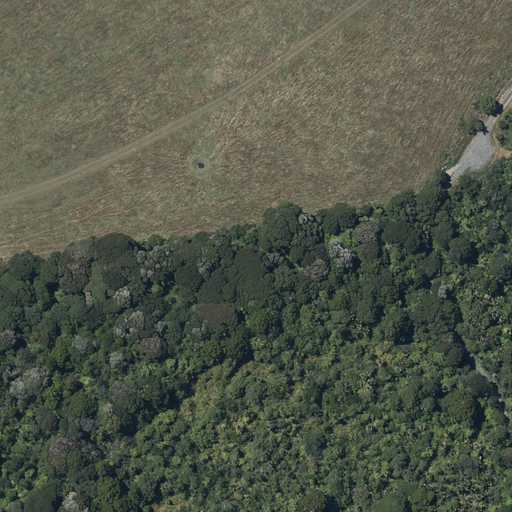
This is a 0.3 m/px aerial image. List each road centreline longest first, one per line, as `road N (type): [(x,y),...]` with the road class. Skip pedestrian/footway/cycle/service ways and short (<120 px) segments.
road 1 (track): [(364,0),(220,102),(0,145)]
road 2 (track): [(243,0),(0,124)]
road 3 (track): [(511,85),(435,183)]
